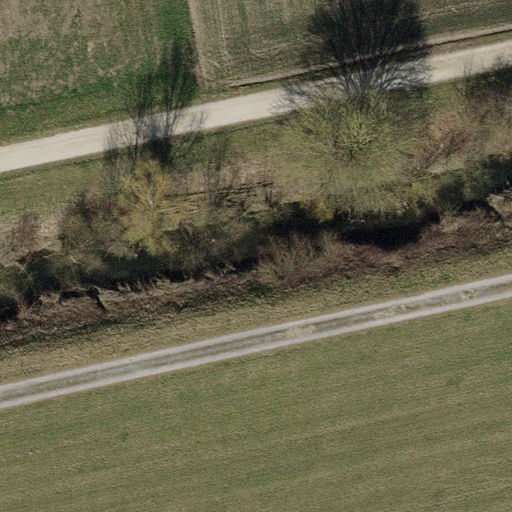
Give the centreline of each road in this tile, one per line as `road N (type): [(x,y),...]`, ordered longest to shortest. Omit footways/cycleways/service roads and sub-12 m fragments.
road 1 (track): [(511,286),(0,396)]
road 2 (track): [(0,161),(511,52)]
